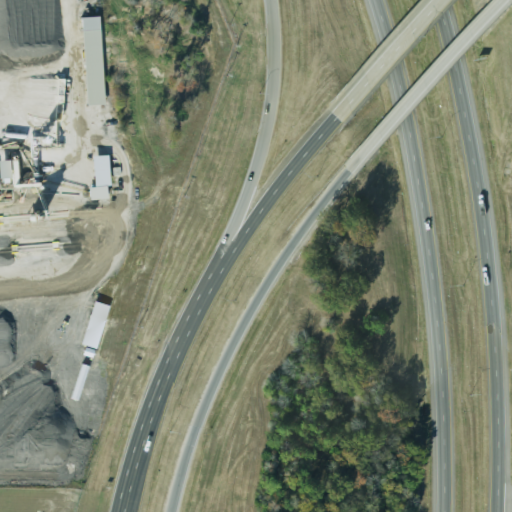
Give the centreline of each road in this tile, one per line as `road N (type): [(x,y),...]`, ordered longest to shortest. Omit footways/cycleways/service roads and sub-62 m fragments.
road 1 (motorway): [(374,0),(425,237),(442,511)]
road 2 (motorway): [(494,511),(485,267),(434,0)]
road 3 (primary): [(336,111),(264,200),(202,296),(160,388),(120,511)]
road 4 (primary): [(167,511),(196,417),(233,338),(302,224),(378,132)]
road 5 (primary): [(267,0),(271,75),(259,147),(202,296)]
road 6 (primary): [(378,132),(497,0)]
road 7 (primary): [(437,0),(336,111)]
